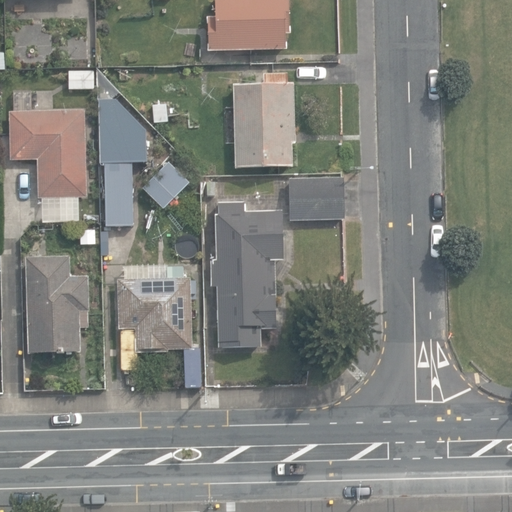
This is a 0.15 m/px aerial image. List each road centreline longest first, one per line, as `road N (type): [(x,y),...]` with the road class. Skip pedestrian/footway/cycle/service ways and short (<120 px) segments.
road 1 (residential): [(417,446),(403,0)]
road 2 (secondary): [(0,457),(417,446)]
